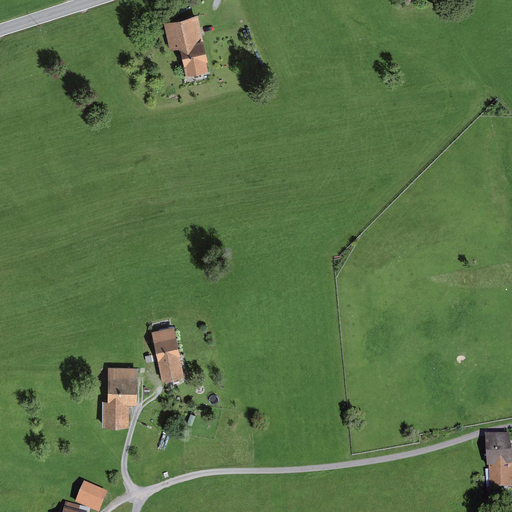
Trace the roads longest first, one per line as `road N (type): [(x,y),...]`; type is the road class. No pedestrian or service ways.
road 1 (unclassified): [(511,427),(389,460),(214,471),(115,509)]
road 2 (track): [(163,390),(142,406),(129,461),(139,511)]
